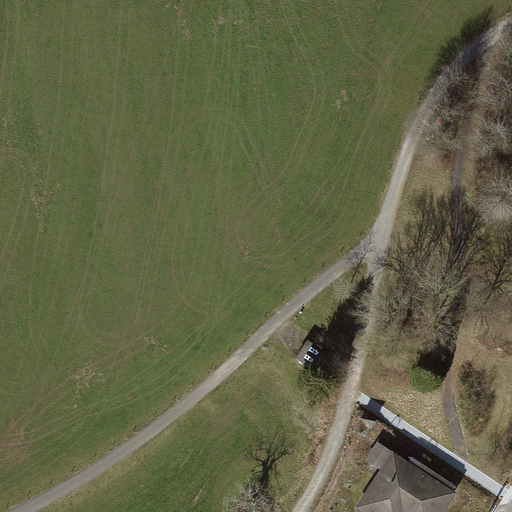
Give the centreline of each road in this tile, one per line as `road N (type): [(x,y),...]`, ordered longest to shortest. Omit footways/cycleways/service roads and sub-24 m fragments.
road 1 (track): [(378,235),(196,397),(19,511)]
road 2 (track): [(466,469),(448,374),(458,185),(494,37)]
road 3 (track): [(378,235),(352,392),(299,511)]
road 4 (track): [(511,26),(455,68),(426,109),(378,235)]
